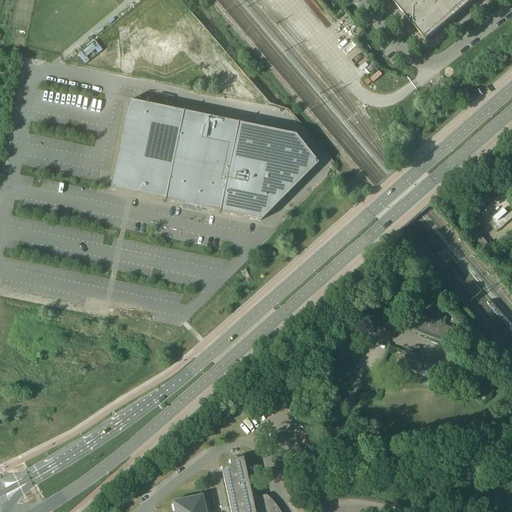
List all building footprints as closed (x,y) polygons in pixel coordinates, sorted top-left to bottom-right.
[(391,0),(427,42),(428,41),(427,40),(474,0),(391,0)] [(128,101),(110,190),(164,201),(164,202),(165,201),(193,207),(219,212),(218,214),(219,214),(219,212),(261,221),(317,164),(295,136),(238,124),(238,123),(237,122),(237,124),(183,113),(183,111),(182,112),(128,101)] [(503,210),(494,218),(497,221),(507,213),(503,210)] [(487,252),(492,248),(475,228),(470,232),(487,252)] [(409,315),(403,313),(398,327),(404,329),(404,326),(408,315),(409,315)] [(410,330),(450,345),(456,329),(416,314),(410,330)] [(453,346),(450,345),(450,346),(444,363),(449,365),(453,366),(458,353),(459,349),(453,346)] [(420,374),(421,371),(421,369),(439,376),(443,363),(426,356),(425,359),(409,353),(403,367),(420,374)] [(462,358),(456,363),(472,382),(467,387),(482,403),(492,394),(478,377),(462,358)] [(300,424),(304,429),(308,426),(303,421),(300,424)] [(307,451),(284,469),(289,476),(297,469),(298,470),(305,465),(304,464),(312,458),(307,451)] [(205,511),(202,496),(172,502),(174,511),(278,511),(279,511),(276,508),(275,506),(273,505),(270,501),(267,498),(266,497),(251,500),(243,464),(244,464),(242,458),(229,461),(230,466),(221,468),(221,469),(230,511),(205,511)]
